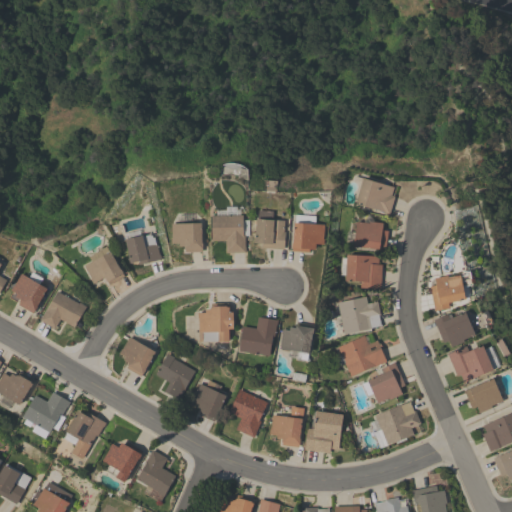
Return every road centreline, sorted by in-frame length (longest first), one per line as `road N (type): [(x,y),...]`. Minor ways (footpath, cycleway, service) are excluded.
road 1 (residential): [(455,445),(370,479),(285,479),(195,454),(0,334)]
road 2 (residential): [(424,220),(406,281),(409,337),(488,511)]
road 3 (residential): [(71,377),(94,325),(129,292),(179,280),(288,287)]
